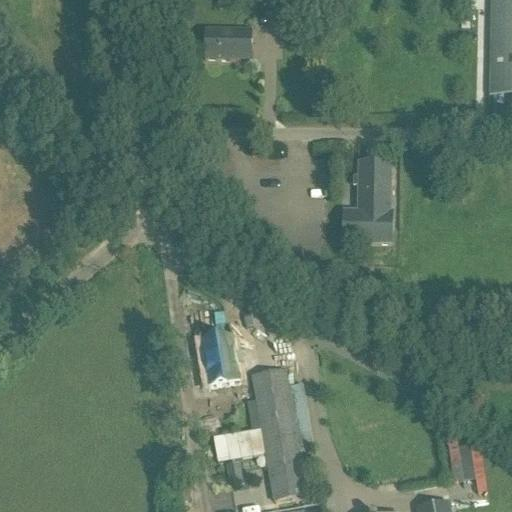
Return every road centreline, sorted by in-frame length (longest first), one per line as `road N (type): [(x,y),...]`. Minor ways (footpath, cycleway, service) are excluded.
road 1 (unclassified): [(511,437),(169,250),(150,215)]
road 2 (unknown): [(136,126),(511,137)]
road 3 (unknown): [(150,215),(206,511)]
road 4 (unclassified): [(150,215),(122,0)]
road 5 (unclassified): [(0,342),(150,215)]
road 6 (unknown): [(295,319),(331,492)]
